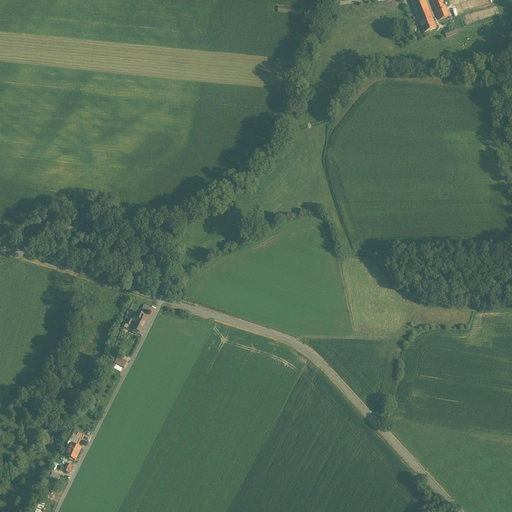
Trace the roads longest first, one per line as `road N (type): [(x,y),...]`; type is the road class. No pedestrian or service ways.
road 1 (unclassified): [(361,0),(319,8),(279,133),(255,167),(171,216),(90,220),(21,254)]
road 2 (tertiary): [(161,298),(313,355),(459,511)]
road 3 (track): [(294,342),(392,336),(428,291),(511,283)]
road 4 (unclassified): [(161,298),(56,511)]
road 5 (tertiary): [(21,254),(161,298)]
road 6 (track): [(511,88),(492,103),(496,154),(511,196)]
